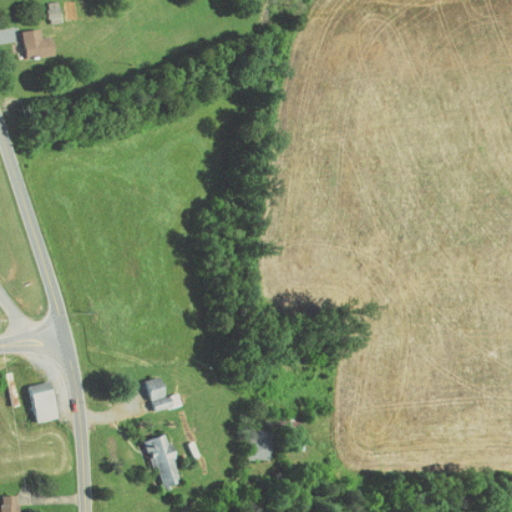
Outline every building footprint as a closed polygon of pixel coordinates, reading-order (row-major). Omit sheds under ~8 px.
[(36,0),(37,16),(50,16),(49,0),(36,0)] [(31,31),(30,22),(11,24),(15,52),(44,48),(42,30),(31,31)] [(171,399),(169,386),(156,389),(152,370),(136,373),(142,405),(171,399)] [(18,379),(25,416),(48,412),(41,375),(18,379)] [(153,481),(170,476),(158,427),(134,433),(142,462),(148,460),(153,481)] [(260,453),(261,434),(240,433),(240,452),(260,453)] [(9,511),(9,489),(0,489),(0,511),(9,511)]
